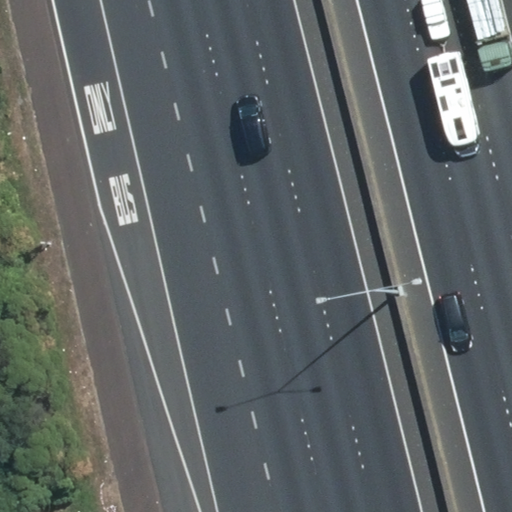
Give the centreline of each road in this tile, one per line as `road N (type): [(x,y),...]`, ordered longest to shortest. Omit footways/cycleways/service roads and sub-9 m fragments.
road 1 (motorway): [(403,0),(511,438)]
road 2 (motorway): [(372,511),(289,166)]
road 3 (motorway): [(323,511),(289,166)]
road 4 (motorway): [(289,166),(248,0)]
